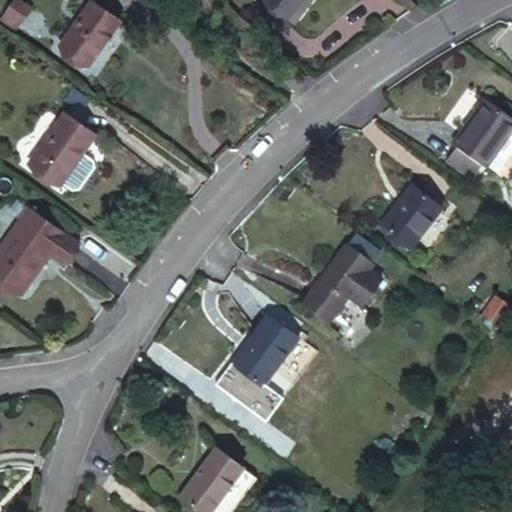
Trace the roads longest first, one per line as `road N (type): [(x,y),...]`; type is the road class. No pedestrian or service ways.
road 1 (residential): [(496,0),(348,83),(247,171),(105,361)]
road 2 (residential): [(105,361),(47,511)]
